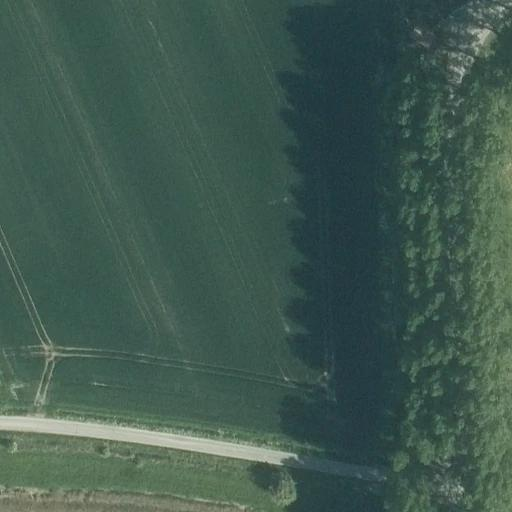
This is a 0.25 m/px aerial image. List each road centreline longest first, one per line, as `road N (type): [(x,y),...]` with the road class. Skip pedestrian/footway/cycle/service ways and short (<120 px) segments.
road 1 (unclassified): [(510,0),(466,51),(453,102),(467,483)]
road 2 (unclassified): [(467,483),(0,422)]
